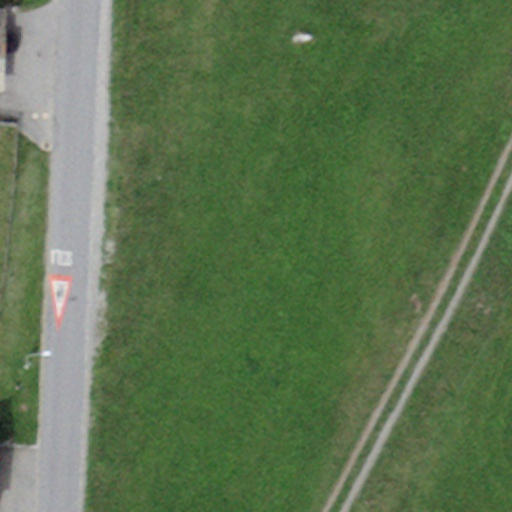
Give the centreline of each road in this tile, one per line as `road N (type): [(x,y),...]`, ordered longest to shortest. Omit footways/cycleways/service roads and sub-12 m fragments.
road 1 (tertiary): [(79,0),(47,511)]
road 2 (track): [(329,511),(511,136)]
